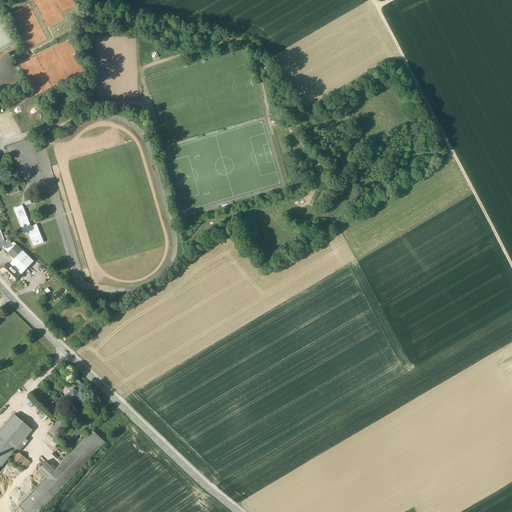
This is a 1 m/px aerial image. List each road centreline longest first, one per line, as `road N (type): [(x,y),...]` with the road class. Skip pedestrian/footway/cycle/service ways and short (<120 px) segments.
road 1 (secondary): [(236,511),(0,287)]
road 2 (track): [(373,0),(511,265)]
road 3 (track): [(337,229),(456,158)]
